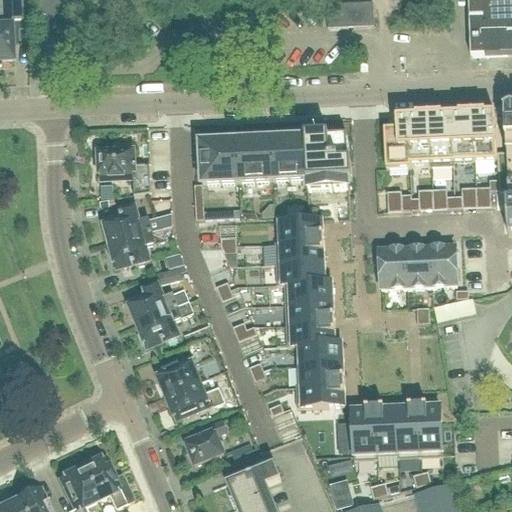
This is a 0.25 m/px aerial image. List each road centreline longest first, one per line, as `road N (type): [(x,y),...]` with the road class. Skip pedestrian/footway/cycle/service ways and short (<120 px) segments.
road 1 (residential): [(176,104),(183,229),(270,448)]
road 2 (residential): [(121,403),(67,262),(53,109)]
road 3 (residential): [(361,96),(366,238),(494,233)]
road 4 (tertiary): [(176,104),(361,96)]
road 5 (tertiary): [(361,96),(511,89)]
road 6 (residential): [(0,463),(121,403)]
road 7 (tertiary): [(53,109),(176,104)]
